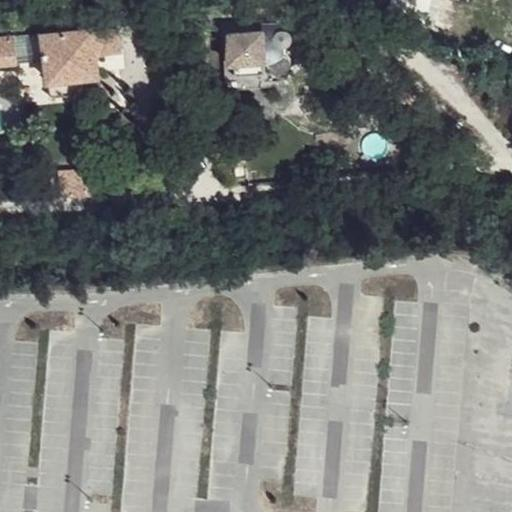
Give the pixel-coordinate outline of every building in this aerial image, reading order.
[(391,0),(388,11),(413,20),(418,0),(391,0)] [(50,97),(101,92),(96,52),(121,49),(118,25),(42,33),(50,97)] [(289,31),(286,28),(283,27),(279,27),(276,29),(274,32),(273,35),(273,39),(275,42),(279,44),(282,45),(286,44),(289,41),(290,38),(290,34),(289,31)] [(239,71),(262,69),(260,32),(228,33),(230,58),(238,58),(239,71)] [(0,66),(15,65),(13,37),(0,37),(0,66)] [(281,50),(279,50),(277,50),(274,51),(271,53),(270,55),(269,57),(269,60),(269,63),(270,66),(271,68),(272,69),(274,71),(277,72),(279,72),(283,72),(285,72),(288,70),(290,68),(291,65),(292,62),(291,59),(290,56),(288,53),(286,51),(284,50),(281,50)]
